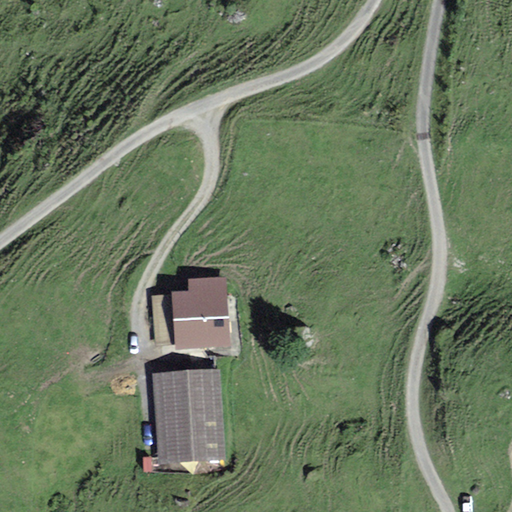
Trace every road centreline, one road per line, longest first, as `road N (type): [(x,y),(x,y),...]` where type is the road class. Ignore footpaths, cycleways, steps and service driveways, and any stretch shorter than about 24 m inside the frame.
road 1 (track): [(440,0),(422,137),(440,262),(411,388),(428,470),(449,511)]
road 2 (track): [(0,240),(161,123),(313,65),(374,0)]
road 3 (track): [(140,362),(146,283),(211,169),(205,104)]
